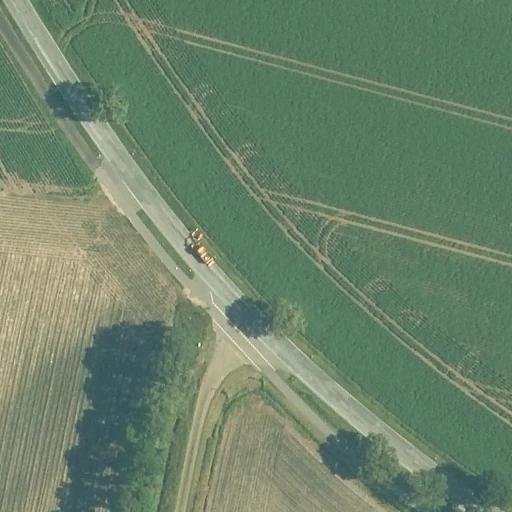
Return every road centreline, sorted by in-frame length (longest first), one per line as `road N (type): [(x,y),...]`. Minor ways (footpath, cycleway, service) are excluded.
road 1 (tertiary): [(11,0),(230,301)]
road 2 (tertiary): [(230,301),(478,511)]
road 3 (unclassified): [(187,511),(230,301)]
